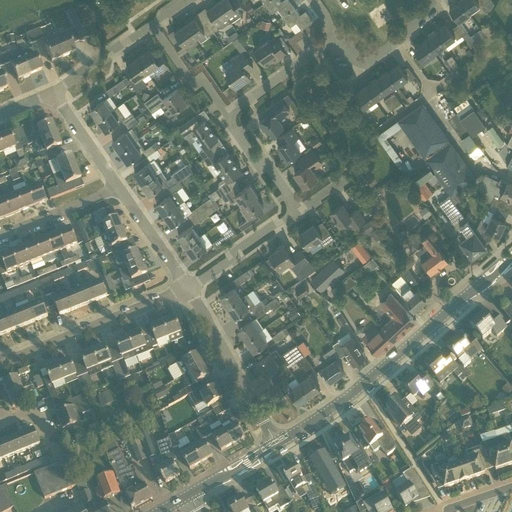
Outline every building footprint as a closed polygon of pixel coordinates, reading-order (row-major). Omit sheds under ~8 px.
[(238,0),(235,0),(232,2),(230,0),(219,0),(217,2),(231,22),(241,15),(240,13),(245,9),(238,0)] [(280,0),(265,0),(263,2),(271,12),(277,8),(282,15),(294,6),(289,0),(285,0),(282,2),(280,0)] [(459,0),(460,1),(468,13),(468,12),(479,5),(481,7),(484,10),(489,7),(483,0),(459,0)] [(489,7),(491,9),(491,10),(494,4),(491,0),(483,0),(489,7)] [(449,9),(458,22),(469,14),(468,12),(468,13),(460,1),(449,9)] [(213,31),(219,27),(222,27),(229,22),(231,22),(217,2),(207,9),(212,16),(206,20),(213,31)] [(249,13),(254,9),(249,2),(244,5),(249,13)] [(294,6),(282,15),(290,25),(295,21),(301,30),(314,21),(307,11),(301,16),(294,6)] [(89,9),(84,11),(88,22),(93,20),(89,9)] [(70,18),(78,15),(81,23),(73,26),(80,42),(89,39),(78,14),(70,18)] [(59,19),(64,31),(72,28),(67,16),(59,19)] [(200,25),(195,17),(185,24),(195,39),(204,32),(207,36),(213,31),(206,20),(200,25)] [(462,36),(467,32),(460,22),(455,26),(462,36)] [(489,24),(481,30),(485,36),(500,26),(498,22),(491,27),(489,24)] [(195,39),(185,24),(175,31),(180,39),(174,43),(181,54),(187,50),(185,46),(195,39)] [(435,32),(444,45),(455,38),(456,40),(462,36),(455,26),(450,30),(446,24),(435,32)] [(39,30),(33,32),(37,42),(44,40),(39,30)] [(37,42),(33,32),(25,35),(29,45),(37,42)] [(424,40),(425,41),(433,53),(444,45),(435,32),(424,40)] [(69,38),(68,38),(67,35),(56,40),(57,43),(63,57),(75,52),(69,38)] [(8,45),(14,44),(13,36),(6,37),(8,45)] [(268,40),(255,50),(265,64),(278,55),(280,58),(286,53),(275,37),(269,41),(268,40)] [(43,43),(45,48),(51,63),(63,57),(57,43),(51,46),(48,40),(43,43)] [(425,64),(424,62),(433,55),(432,54),(433,53),(425,41),(414,49),(419,55),(413,59),(420,68),(425,64)] [(32,49),(21,54),(30,75),(41,70),(35,56),(32,49)] [(153,67),(158,73),(168,66),(161,56),(156,59),(149,50),(138,57),(147,72),(153,67)] [(232,59),(237,66),(226,74),(235,88),(250,77),(246,72),(253,68),(242,52),(232,59)] [(30,75),(21,54),(10,59),(8,53),(1,56),(5,66),(10,63),(17,80),(30,75)] [(451,71),(459,65),(452,55),(444,61),(451,71)] [(151,77),(147,72),(138,57),(126,65),(134,76),(129,80),(126,76),(126,77),(130,82),(137,91),(147,84),(145,82),(151,77)] [(399,65),(388,72),(396,84),(397,85),(408,78),(410,80),(415,76),(408,67),(403,70),(399,65)] [(386,92),(396,84),(388,72),(387,71),(376,79),(386,92)] [(126,77),(116,83),(106,91),(110,96),(130,82),(126,77)] [(386,92),(376,79),(365,87),(375,100),(386,92)] [(358,100),(354,103),(361,113),(363,116),(367,112),(364,107),(375,100),(365,87),(354,94),(358,100)] [(173,113),(173,111),(178,107),(186,101),(177,88),(162,99),(158,92),(145,102),(150,110),(152,112),(161,106),(167,115),(168,115),(169,116),(173,113)] [(144,91),(141,98),(147,100),(150,93),(144,91)] [(394,93),(389,97),(396,106),(401,103),(394,93)] [(389,97),(384,100),(391,110),(396,106),(389,97)] [(290,111),(281,98),(268,108),(272,113),(259,122),(264,129),(265,128),(270,135),(283,126),(278,119),(290,111)] [(112,111),(104,100),(90,109),(98,120),(112,111)] [(140,104),(139,108),(141,111),(147,107),(143,101),(140,104)] [(470,104),(456,113),(472,135),(486,125),(470,104)] [(121,119),(125,125),(135,117),(132,112),(125,117),(118,106),(117,106),(117,107),(112,111),(98,120),(106,131),(119,121),(121,119)] [(418,106),(399,120),(451,194),(457,190),(471,180),(418,106)] [(197,138),(211,128),(204,118),(199,121),(195,115),(199,112),(200,113),(200,112),(179,126),(187,138),(194,133),(197,138)] [(458,133),(475,157),(483,151),(472,135),(456,113),(447,118),(458,133)] [(139,122),(135,117),(125,125),(129,130),(131,128),(131,127),(139,122)] [(503,127),(504,128),(511,131),(511,118),(509,117),(503,127)] [(36,129),(41,140),(56,134),(51,122),(46,124),(43,118),(32,123),(34,130),(36,129)] [(152,128),(159,124),(155,119),(148,123),(152,128)] [(159,124),(152,129),(155,133),(162,128),(159,124)] [(493,125),(486,130),(496,144),(497,146),(504,142),(503,140),(493,125)] [(306,147),(298,137),(292,127),(277,138),(281,143),(278,146),(282,152),(280,153),(286,161),(301,151),(306,147)] [(17,140),(23,137),(19,128),(12,131),(17,140)] [(211,128),(197,138),(204,148),(200,151),(204,158),(215,151),(210,144),(218,138),(211,128)] [(126,131),(112,140),(120,151),(133,142),(126,131)] [(0,136),(0,147),(3,153),(15,148),(8,133),(0,136)] [(56,134),(41,140),(35,142),(42,160),(46,158),(46,159),(58,154),(55,149),(61,146),(56,134)] [(315,148),(322,143),(318,136),(310,141),(315,148)] [(147,156),(157,149),(161,146),(157,141),(145,150),(138,139),(120,151),(127,162),(143,151),(147,156)] [(327,149),(323,144),(318,148),(321,153),(327,149)] [(134,172),(142,183),(160,170),(153,159),(161,154),(157,149),(147,156),(150,161),(134,172)] [(16,153),(19,160),(25,157),(22,150),(16,153)] [(299,160),(303,167),(294,173),(304,186),(317,176),(313,170),(322,164),(313,150),(299,160)] [(215,151),(204,158),(209,164),(207,165),(214,175),(220,171),(220,172),(234,162),(227,151),(219,157),(215,151)] [(53,176),(75,167),(71,155),(60,159),(58,154),(46,159),(53,176)] [(25,157),(19,160),(22,167),(26,165),(28,164),(26,160),(25,157)] [(231,178),(241,171),(234,162),(220,172),(224,178),(219,181),(218,187),(210,193),(215,199),(221,195),(236,185),(231,178)] [(187,164),(177,171),(183,178),(192,171),(190,168),(187,164)] [(193,166),(190,168),(192,171),(195,174),(200,171),(196,164),(193,166)] [(415,182),(431,172),(427,165),(411,175),(415,182)] [(58,188),(46,192),(50,200),(74,191),(71,183),(80,179),(75,167),(53,176),(58,188)] [(18,168),(16,169),(8,173),(10,177),(19,173),(18,168)] [(165,182),(169,188),(179,180),(183,178),(177,171),(171,175),(172,177),(168,180),(160,170),(142,183),(149,194),(165,182)] [(192,172),(186,176),(189,181),(195,177),(192,172)] [(511,184),(500,178),(499,180),(486,174),(475,182),(488,201),(510,211),(511,206),(511,184)] [(396,176),(390,180),(390,181),(393,184),(399,180),(397,176),(396,176)] [(184,200),(177,189),(183,185),(179,180),(169,188),(172,192),(156,204),(164,214),(182,202),(184,200)] [(424,200),(430,195),(421,182),(415,186),(424,200)] [(250,184),(242,189),(238,192),(234,187),(239,184),(238,183),(236,185),(221,195),(225,201),(229,198),(232,203),(238,198),(242,204),(243,204),(257,194),(250,184)] [(12,189),(15,195),(21,212),(33,207),(27,191),(26,191),(23,185),(12,189)] [(45,202),(38,186),(27,191),(33,207),(45,202)] [(451,194),(449,195),(455,204),(463,198),(457,190),(451,194)] [(243,220),(238,223),(243,229),(260,217),(256,212),(263,207),(256,196),(258,195),(257,194),(243,204),(242,204),(241,205),(245,212),(240,215),(243,220)] [(3,200),(9,217),(21,212),(15,195),(3,200)] [(479,252),(480,253),(481,253),(486,250),(486,248),(485,247),(486,247),(455,204),(449,195),(438,203),(461,234),(457,236),(461,241),(460,241),(472,257),(479,252)] [(171,225),(186,215),(190,220),(214,203),(211,197),(192,210),(184,200),(182,202),(164,214),(164,215),(162,216),(166,222),(168,220),(171,225)] [(3,200),(0,201),(0,220),(9,217),(3,200)] [(214,203),(190,220),(193,225),(218,208),(214,203)] [(357,209),(350,214),(342,204),(330,212),(340,226),(349,220),(354,227),(365,220),(357,209)] [(427,218),(432,214),(427,206),(421,211),(427,218)] [(98,226),(103,238),(122,230),(117,218),(113,219),(108,221),(104,211),(93,215),(98,226)] [(481,218),(476,229),(486,243),(497,235),(499,236),(506,222),(492,215),(489,222),(481,218)] [(372,218),(359,227),(364,235),(377,226),(372,218)] [(217,224),(221,231),(227,227),(223,220),(217,224)] [(324,247),(334,239),(325,225),(318,230),(313,224),(299,234),(308,247),(319,240),(324,247)] [(199,236),(191,226),(178,235),(186,246),(199,236)] [(221,233),(222,236),(212,243),(216,248),(236,234),(231,227),(221,233)] [(378,227),(371,232),(373,236),(377,241),(379,239),(384,235),(378,227)] [(59,233),(66,250),(78,245),(71,229),(59,233)] [(122,230),(103,238),(101,239),(108,256),(112,254),(124,249),(122,244),(127,242),(122,230)] [(60,252),(62,257),(68,255),(66,250),(59,233),(47,238),(54,255),(60,252)] [(422,239),(425,243),(415,251),(421,259),(432,273),(449,260),(429,233),(422,239)] [(199,236),(186,246),(193,257),(207,247),(199,236)] [(54,255),(47,238),(36,243),(42,259),(54,255)] [(365,240),(363,243),(365,246),(368,247),(370,246),(372,243),(371,240),(368,239),(365,240)] [(363,262),(371,256),(359,240),(351,247),(363,262)] [(24,248),(30,264),(42,259),(36,243),(24,248)] [(289,262),(293,268),(295,271),(302,266),(308,274),(315,269),(309,261),(302,250),(291,257),(283,245),(270,254),(272,257),(280,269),(289,262)] [(24,248),(12,252),(19,269),(30,264),(24,248)] [(125,263),(127,269),(142,263),(142,262),(144,261),(141,255),(139,255),(137,251),(126,255),(124,249),(112,254),(117,265),(119,266),(125,263)] [(19,269),(12,252),(0,257),(2,262),(0,262),(0,273),(1,276),(19,269)] [(72,265),(75,264),(76,267),(81,265),(82,265),(79,257),(70,260),(72,265)] [(373,258),(359,269),(364,275),(378,264),(373,258)] [(65,263),(61,265),(62,269),(67,267),(72,265),(70,260),(64,263),(65,263)] [(332,260),(310,279),(320,290),(341,270),(332,260)] [(132,290),(145,285),(142,277),(147,275),(142,263),(127,269),(120,272),(124,282),(126,283),(129,282),(132,290)] [(83,271),(81,265),(76,267),(75,268),(77,274),(83,271)] [(46,270),(48,275),(57,271),(56,266),(46,270)] [(405,299),(414,310),(426,300),(422,296),(417,290),(421,286),(417,280),(408,267),(400,274),(401,275),(406,280),(397,288),(402,293),(401,294),(405,299)] [(46,270),(37,274),(39,278),(48,275),(46,270)] [(247,270),(236,278),(240,283),(250,276),(247,270)] [(39,282),(42,288),(45,297),(58,292),(54,283),(59,281),(56,275),(51,277),(51,278),(39,282)] [(32,276),(23,280),(25,284),(34,280),(32,276)] [(110,278),(105,280),(112,294),(115,293),(112,285),(113,284),(110,278)] [(16,288),(25,284),(23,280),(14,283),(16,288)] [(89,287),(95,302),(107,297),(101,282),(89,287)] [(304,283),(295,289),(300,297),(309,291),(304,283)] [(32,285),(23,289),(25,295),(35,291),(32,285)] [(83,307),(95,302),(89,287),(77,292),(83,307)] [(241,297),(234,287),(221,296),(228,307),(241,297)] [(25,295),(23,289),(11,294),(13,299),(25,295)] [(65,297),(71,312),(83,307),(77,292),(65,297)] [(248,293),(242,298),(241,297),(228,307),(236,318),(242,313),(245,318),(246,318),(255,311),(268,302),(269,301),(266,297),(265,297),(262,299),(256,304),(253,300),(248,293)] [(416,321),(391,293),(379,303),(392,317),(380,327),(381,329),(387,336),(393,342),(416,321)] [(65,297),(53,301),(59,316),(71,312),(65,297)] [(269,302),(269,301),(268,302),(272,307),(280,302),(279,301),(277,298),(276,297),(269,302)] [(30,307),(36,322),(48,317),(45,310),(50,307),(47,300),(42,302),(30,307)] [(259,317),(272,307),(268,302),(255,311),(259,317)] [(36,322),(30,307),(18,312),(24,327),(36,322)] [(296,308),(290,312),(295,319),(301,314),(296,308)] [(6,317),(12,331),(24,327),(18,312),(6,317)] [(497,337),(507,329),(493,313),(487,318),(483,315),(470,326),(483,340),(492,332),(497,337)] [(343,314),(336,318),(340,325),(347,321),(343,314)] [(0,336),(12,331),(6,317),(0,318),(0,336)] [(252,320),(239,329),(246,340),(264,328),(257,317),(252,320)] [(188,352),(189,352),(195,348),(184,322),(177,324),(175,318),(162,323),(169,338),(170,343),(182,338),(188,352)] [(305,324),(302,319),(297,323),(300,328),(305,324)] [(153,334),(147,336),(152,348),(153,348),(158,346),(157,343),(169,338),(162,323),(151,328),(153,334)] [(272,337),(276,341),(289,332),(286,327),(272,336),(272,337)] [(379,330),(367,342),(379,355),(393,342),(387,336),(381,329),(380,327),(378,329),(379,330)] [(254,351),(267,341),(259,330),(246,340),(254,351)] [(140,332),(127,337),(134,352),(136,357),(148,353),(154,350),(153,348),(152,348),(147,336),(142,338),(140,332)] [(446,347),(452,354),(458,360),(458,359),(460,360),(459,361),(464,368),(470,362),(468,360),(470,359),(471,360),(482,351),(471,338),(465,343),(459,336),(446,347)] [(122,357),(124,360),(125,362),(136,358),(136,357),(134,352),(127,337),(116,342),(122,357)] [(341,344),(338,340),(333,344),(334,347),(341,356),(346,352),(354,364),(357,362),(359,363),(362,361),(362,359),(365,356),(352,337),(341,344)] [(288,367),(296,361),(305,355),(298,345),(297,344),(281,355),(275,359),(270,353),(265,356),(257,362),(265,374),(274,369),(278,365),(282,370),(288,366),(288,367)] [(113,368),(110,362),(111,361),(105,346),(93,351),(99,366),(101,372),(113,368)] [(329,363),(322,368),(331,380),(344,371),(336,359),(341,356),(334,347),(323,354),(329,363)] [(99,366),(93,351),(81,356),(87,371),(99,366)] [(187,374),(188,375),(189,374),(189,373),(203,365),(197,354),(191,357),(189,352),(188,352),(178,358),(176,358),(176,359),(168,362),(167,362),(169,369),(176,366),(182,377),(187,374)] [(424,366),(440,384),(453,372),(457,369),(458,368),(453,363),(448,357),(445,353),(439,359),(436,356),(432,359),(424,366)] [(315,369),(305,355),(296,361),(300,367),(302,365),(308,373),(315,369)] [(124,360),(117,362),(124,379),(130,377),(125,362),(124,360)] [(64,380),(76,375),(70,361),(58,366),(64,380)] [(117,362),(112,365),(119,382),(124,379),(117,362)] [(189,373),(189,374),(195,384),(193,385),(188,375),(187,374),(182,377),(183,377),(189,388),(185,390),(186,392),(172,399),(175,404),(180,401),(180,400),(196,391),(202,388),(207,385),(204,380),(210,377),(203,365),(189,373)] [(64,380),(58,366),(46,370),(52,385),(64,380)] [(282,371),(280,372),(272,378),(276,384),(284,378),(292,372),(288,367),(288,366),(282,370),(282,371)] [(430,391),(440,403),(444,399),(422,373),(416,379),(413,375),(402,385),(411,395),(413,398),(419,393),(426,387),(430,391)] [(89,374),(83,376),(89,393),(93,392),(91,387),(94,386),(89,374)] [(130,377),(124,379),(125,381),(128,380),(134,393),(143,389),(137,374),(130,377)] [(310,375),(300,383),(309,396),(319,388),(310,375)] [(78,381),(82,392),(83,396),(89,393),(83,376),(77,379),(78,381)] [(8,395),(23,389),(18,377),(3,383),(8,395)] [(151,384),(155,391),(163,387),(159,379),(151,384)] [(44,387),(42,381),(41,381),(35,384),(38,389),(44,387)] [(309,396),(300,383),(289,391),(298,403),(309,396)] [(511,388),(508,384),(502,391),(507,396),(511,391),(511,388)] [(211,407),(211,409),(212,411),(225,404),(216,387),(207,392),(205,393),(202,388),(196,391),(188,396),(190,399),(198,414),(207,408),(207,409),(211,407)] [(61,406),(61,405),(54,388),(48,390),(55,408),(61,406)] [(23,389),(8,395),(13,407),(28,401),(23,389)] [(158,401),(164,397),(160,390),(154,394),(158,401)] [(114,403),(109,392),(107,393),(100,395),(97,396),(102,408),(114,403)] [(62,428),(63,430),(80,424),(77,417),(91,412),(85,395),(70,402),(72,409),(57,414),(58,418),(58,427),(62,428)] [(387,405),(388,406),(386,408),(397,420),(395,422),(401,428),(402,427),(406,432),(422,419),(412,407),(407,411),(397,399),(393,402),(392,401),(387,405)] [(225,404),(212,411),(216,418),(231,409),(227,402),(225,404)] [(495,407),(497,414),(505,411),(503,405),(495,407)] [(462,431),(473,427),(470,417),(459,421),(462,431)] [(232,427),(225,431),(225,432),(232,445),(244,438),(237,427),(240,425),(236,418),(229,422),(232,427)] [(199,424),(201,428),(207,438),(212,435),(221,451),(232,445),(225,432),(225,431),(222,426),(212,432),(207,424),(205,425),(201,419),(197,421),(199,424)] [(381,448),(387,456),(396,449),(397,449),(385,430),(380,434),(371,422),(366,425),(365,424),(364,425),(363,425),(362,425),(361,426),(361,427),(360,428),(360,429),(359,430),(365,438),(363,439),(370,447),(374,453),(381,448)] [(455,425),(448,431),(446,432),(449,435),(448,435),(450,441),(455,439),(453,433),(457,432),(455,425)] [(207,438),(201,428),(196,431),(202,441),(207,438)] [(40,445),(35,432),(34,430),(22,435),(28,450),(40,445)] [(511,434),(497,440),(507,467),(511,465),(511,434)] [(28,450),(22,435),(10,440),(16,455),(28,450)] [(175,435),(168,437),(173,449),(180,447),(175,435)] [(357,475),(361,472),(371,466),(363,450),(360,443),(355,447),(349,437),(335,446),(340,454),(338,455),(343,464),(348,461),(355,471),(357,475)] [(150,438),(141,442),(147,459),(156,456),(150,438)] [(16,455),(10,440),(0,444),(0,449),(4,460),(16,455)] [(497,440),(480,445),(483,452),(485,458),(488,467),(494,465),(496,471),(507,467),(497,440)] [(205,443),(193,450),(201,463),(212,456),(205,443)] [(140,444),(132,447),(138,464),(147,460),(140,444)] [(166,466),(158,470),(165,483),(179,475),(172,462),(176,460),(173,455),(174,454),(170,445),(158,449),(161,458),(166,466)] [(190,445),(179,451),(190,469),(201,463),(193,450),(190,445)] [(131,509),(135,510),(135,509),(152,500),(140,479),(141,478),(134,464),(128,466),(119,448),(105,455),(116,475),(115,475),(122,489),(125,495),(131,509)] [(309,458),(322,481),(328,477),(337,492),(346,486),(324,450),(309,458)] [(479,460),(485,458),(483,452),(477,454),(475,450),(465,453),(468,461),(474,478),(484,475),(479,460)] [(36,469),(48,463),(45,458),(33,463),(36,469)] [(433,482),(435,481),(441,479),(444,488),(444,489),(454,485),(455,485),(449,468),(447,460),(431,466),(428,461),(422,465),(433,482)] [(67,461),(50,468),(34,475),(45,500),(77,486),(67,461)] [(469,480),(474,478),(468,461),(458,465),(465,482),(469,480)] [(36,469),(33,463),(22,468),(24,474),(36,469)] [(319,499),(318,497),(310,476),(309,476),(311,480),(305,482),(296,466),(294,467),(293,465),(288,468),(289,470),(283,473),(295,493),(307,486),(310,493),(307,494),(310,502),(313,509),(314,509),(314,511),(321,508),(317,499),(319,499)] [(460,484),(465,482),(458,465),(449,468),(455,485),(460,484)] [(13,469),(14,471),(10,473),(12,479),(24,474),(22,468),(20,466),(13,469)] [(396,492),(397,494),(395,495),(399,501),(401,500),(405,507),(418,498),(415,494),(423,489),(411,470),(403,475),(408,484),(396,492)] [(86,510),(86,511),(110,511),(106,504),(93,511),(90,504),(93,502),(88,492),(81,475),(74,478),(80,495),(86,510)] [(97,481),(99,488),(95,490),(99,501),(104,499),(104,501),(120,495),(113,475),(97,481)] [(291,504),(288,498),(292,496),(288,489),(284,492),(284,491),(278,494),(275,490),(275,489),(270,481),(263,485),(264,486),(256,491),(261,499),(265,505),(275,500),(278,506),(281,510),(291,504)] [(387,494),(394,491),(389,481),(382,485),(387,494)] [(356,502),(366,496),(358,482),(348,487),(356,502)] [(7,485),(0,488),(0,511),(6,511),(14,508),(7,485)] [(393,511),(382,493),(363,504),(362,501),(356,505),(359,511),(365,511),(367,511),(393,511)] [(246,511),(249,511),(244,503),(241,497),(227,505),(231,511),(246,511)]
